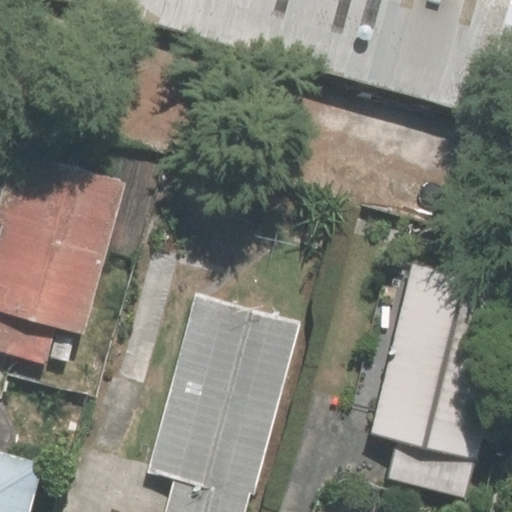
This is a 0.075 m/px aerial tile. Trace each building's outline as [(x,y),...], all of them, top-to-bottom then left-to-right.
[(464,0),(135,0),(440,86),(464,0)] [(128,172),(15,151),(0,229),(0,351),(15,354),(23,314),(98,328),(128,172)] [(355,403),(381,410),(375,432),(400,439),(389,481),(470,502),(511,346),(511,277),(423,254),(398,346),(372,338),(355,403)] [(167,511),(256,511),(306,315),(197,287),(150,473),(176,479),(167,511)] [(0,511),(38,511),(52,458),(0,445),(0,511)]
